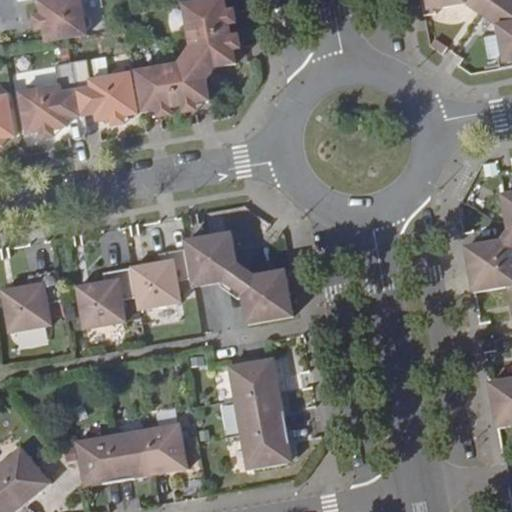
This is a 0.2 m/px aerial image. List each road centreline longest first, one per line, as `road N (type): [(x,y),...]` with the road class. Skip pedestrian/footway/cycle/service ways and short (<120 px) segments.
road 1 (tertiary): [(0,207),(283,156)]
road 2 (tertiary): [(370,215),(421,487)]
road 3 (residential): [(293,511),(421,487)]
road 4 (tertiary): [(370,215),(398,203),(421,179),(429,124)]
